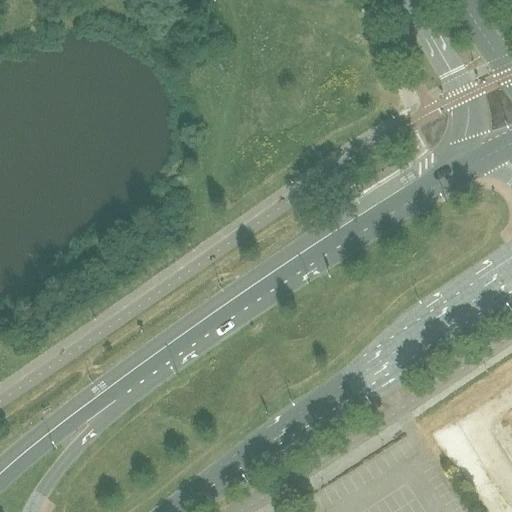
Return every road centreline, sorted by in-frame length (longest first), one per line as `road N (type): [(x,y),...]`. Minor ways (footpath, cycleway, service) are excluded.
road 1 (primary): [(479,162),(166,363)]
road 2 (primary): [(173,511),(459,310)]
road 3 (primary): [(166,363),(102,400),(0,487)]
road 4 (primary): [(166,363),(89,434),(31,511)]
road 5 (tertiary): [(411,0),(466,94),(479,162)]
